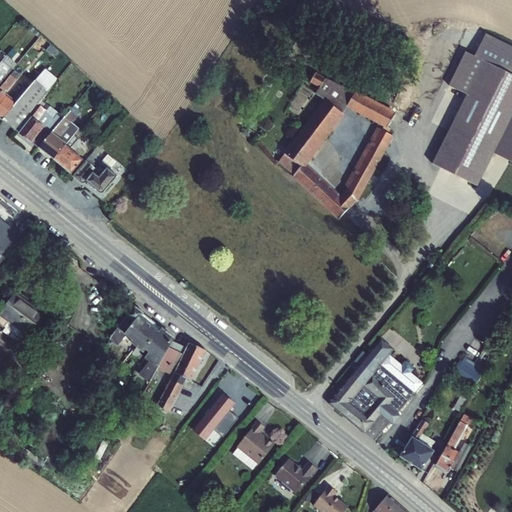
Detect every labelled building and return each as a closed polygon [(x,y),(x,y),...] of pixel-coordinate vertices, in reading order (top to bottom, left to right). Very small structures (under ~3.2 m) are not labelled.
[(511,74),(511,116),(494,153),(511,162),(511,46),(486,34),(475,56),(511,74)] [(511,116),(511,74),(475,56),(466,51),(449,85),(467,94),(432,163),(477,185),(494,153),(511,116)] [(0,62),(0,83),(7,75),(2,71),(11,60),(5,56),(0,62)] [(0,118),(2,120),(15,130),(28,115),(42,98),(48,91),(58,79),(46,69),(35,81),(17,103),(5,93),(6,91),(7,92),(19,76),(13,72),(0,87),(0,118)] [(324,100),(343,114),(346,107),(378,124),(386,128),(387,127),(396,112),(356,91),(355,93),(315,74),(310,82),(319,88),(315,94),(324,100)] [(17,92),(19,93),(27,83),(20,78),(15,84),(21,88),(17,92)] [(28,115),(15,130),(19,133),(18,134),(31,144),(31,143),(38,148),(52,132),(62,120),(45,106),(47,103),(42,98),(28,115)] [(284,154),(278,163),(293,175),(292,176),(337,220),(357,201),(347,189),(340,196),(307,165),(344,115),(343,114),(324,100),(284,153),(284,154)] [(52,132),(38,148),(53,160),(66,145),(67,144),(80,127),(81,126),(74,121),(80,113),(73,107),(62,120),(52,132)] [(386,128),(378,124),(376,128),(388,134),(391,129),(387,127),(386,128)] [(66,145),(53,160),(71,175),(83,160),(70,149),(84,130),(80,127),(67,144),(66,145)] [(347,189),(357,201),(358,201),(394,136),(388,134),(376,128),(376,127),(345,185),(347,189)] [(99,145),(73,175),(82,183),(84,183),(86,182),(88,183),(88,185),(90,186),(92,186),(100,193),(102,193),(111,183),(113,183),(116,180),(116,177),(117,176),(110,170),(116,162),(107,155),(103,161),(102,160),(99,164),(94,160),(103,149),(99,145)] [(0,255),(18,233),(0,218),(0,255)] [(14,293),(0,312),(0,316),(7,322),(4,326),(24,341),(28,337),(44,314),(14,293)] [(127,317),(109,339),(118,346),(126,336),(132,341),(131,343),(136,347),(138,349),(155,328),(141,317),(143,314),(134,307),(127,317)] [(136,347),(132,353),(137,357),(141,352),(143,353),(145,350),(148,352),(144,358),(149,361),(138,375),(149,383),(157,368),(172,342),(174,338),(161,328),(159,332),(155,328),(138,349),(136,347)] [(366,356),(328,403),(374,441),(390,422),(393,425),(400,416),(397,413),(422,383),(410,373),(413,370),(413,367),(406,362),(404,362),(401,365),(389,355),(393,350),(381,340),(366,356)] [(172,376),(156,406),(169,413),(187,379),(192,381),(206,351),(188,343),(186,348),(172,342),(157,368),(172,376)] [(459,361),(452,371),(474,386),(485,370),(465,356),(461,362),(459,361)] [(460,395),(453,408),(460,412),(467,399),(460,395)] [(238,421),(229,414),(234,409),(222,399),(193,434),(205,444),(214,433),(222,440),(238,421)] [(446,445),(435,465),(447,474),(450,468),(457,472),(471,447),(464,443),(459,452),(454,450),(472,419),(464,414),(446,445)] [(412,437),(399,457),(421,471),(434,451),(430,449),(435,442),(422,434),(428,424),(422,420),(412,437)] [(238,449),(233,454),(253,470),(258,465),(274,444),(260,433),(265,428),(256,421),(236,447),(238,449)] [(288,459),(274,476),(295,494),(317,469),(308,462),(301,469),(288,459)] [(328,486),(313,505),(321,511),(343,511),(347,507),(334,496),(336,492),(328,486)] [(387,496),(373,511),(398,511),(401,509),(387,496)]
